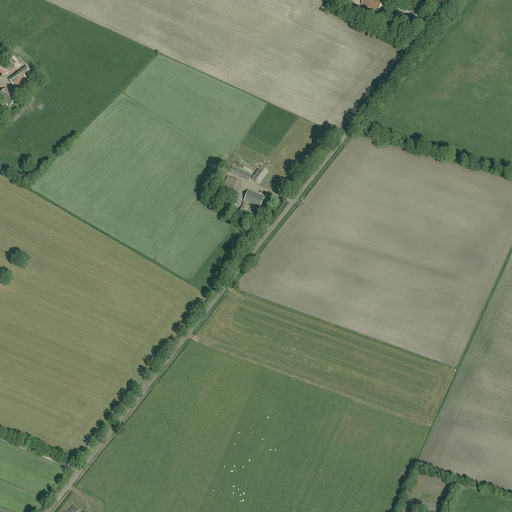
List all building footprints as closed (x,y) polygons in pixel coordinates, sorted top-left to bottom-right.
[(348,12),(353,1),(351,0),(344,0),(341,8),(348,12)] [(379,11),(383,2),(378,0),(364,0),(362,5),(377,13),(376,16),(382,19),(385,14),(379,11)] [(17,57),(13,61),(17,66),(21,62),(17,57)] [(1,63),(0,63),(0,80),(9,73),(1,63)] [(24,76),(30,71),(26,67),(9,80),(14,88),(26,79),(24,76)] [(0,97),(10,107),(17,99),(6,89),(0,95),(0,97)] [(251,176),(248,174),(232,167),(229,173),(248,181),(251,176)] [(258,185),(268,173),(261,167),(251,179),(258,185)] [(231,201),(239,182),(227,177),(219,195),(231,201)] [(259,208),(264,197),(248,191),(244,201),(259,208)] [(219,196),(214,204),(217,206),(222,199),(219,196)] [(223,209),(231,215),(236,207),(228,202),(223,209)] [(259,217),(241,209),(236,219),(254,227),(259,217)]
